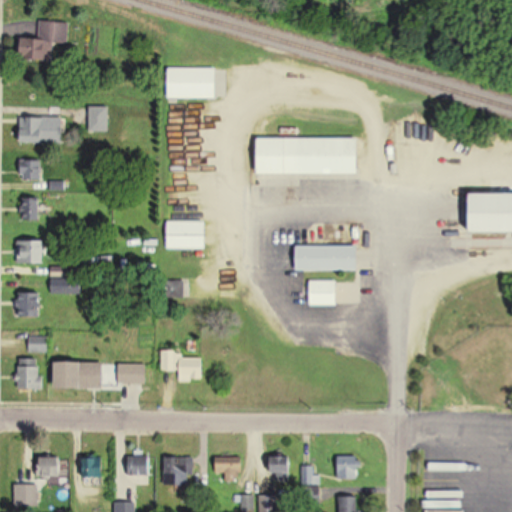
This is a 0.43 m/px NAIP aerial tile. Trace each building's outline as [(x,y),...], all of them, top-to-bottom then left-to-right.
[(68,21),(40,21),(40,38),(24,38),(23,59),(67,60),(68,21)] [(169,98),(219,98),(218,68),(169,68),(169,98)] [(19,143),(64,143),(63,117),(19,117),(19,143)] [(261,137),(260,175),(361,175),(361,138),(261,137)] [(40,165),(24,165),(23,178),(39,178),(40,165)] [(511,230),(511,193),(476,193),(476,231),(511,230)] [(168,249),(207,249),(207,221),(168,221),(168,249)] [(20,261),(45,261),(45,240),(20,240),(20,261)] [(298,245),(298,270),(359,270),(359,245),(298,245)] [(51,270),(51,293),(79,293),(79,270),(51,270)] [(337,305),(337,281),(310,281),(310,305),(337,305)] [(41,315),(41,294),(18,294),(18,315),(41,315)] [(30,351),(47,351),(47,337),(30,337),(30,351)] [(186,359),(185,350),(164,351),(164,371),(181,371),(181,380),(207,379),(206,358),(186,359)] [(59,388),(106,388),(106,362),(59,362),(59,388)] [(149,364),(120,364),(120,384),(149,384),(149,364)] [(20,366),(19,389),(43,389),(43,367),(20,366)] [(153,476),(153,456),(129,456),(129,476),(153,476)] [(40,457),(39,476),(64,477),(64,458),(40,457)] [(196,476),(196,457),(167,457),(167,485),(181,485),(181,476),(196,476)] [(244,473),(244,457),(216,457),(216,473),(244,473)] [(364,479),(364,457),(339,457),(339,479),(364,479)] [(84,458),(84,478),(106,478),(106,458),(84,458)] [(302,486),(320,486),(320,475),(315,475),(315,466),(302,466),(302,486)]
